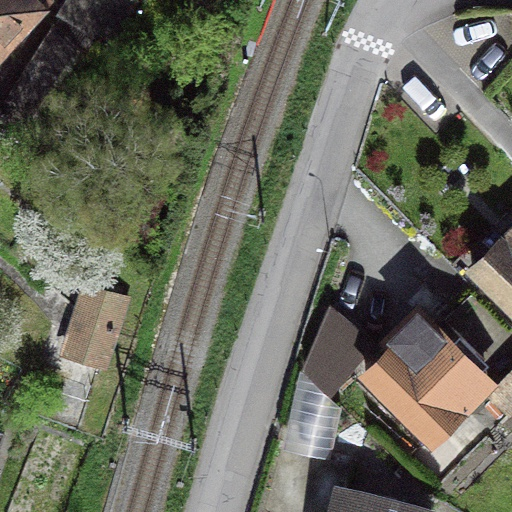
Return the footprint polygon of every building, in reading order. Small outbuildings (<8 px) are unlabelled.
[(0,0),(0,36),(32,0),(0,0)] [(67,0),(59,14),(112,48),(142,0),(67,0)] [(0,107),(0,119),(19,136),(77,45),(53,23),(0,107)] [(163,98),(151,137),(190,149),(201,110),(163,98)] [(511,226),(471,267),(511,307),(511,226)] [(76,319),(112,331),(124,296),(87,284),(79,310),(76,319)] [(462,336),(453,346),(414,307),(385,336),(393,345),(364,372),(429,437),(486,380),(465,358),(475,349),(462,336)] [(350,324),(325,311),(304,361),(334,390),(373,344),(350,324)] [(112,331),(76,319),(66,351),(102,363),(112,331)] [(511,368),(488,393),(506,410),(511,404),(511,368)] [(423,511),(343,490),(337,511),(423,511)]
